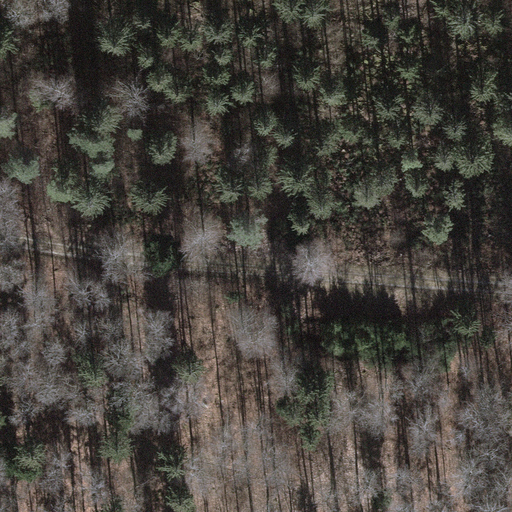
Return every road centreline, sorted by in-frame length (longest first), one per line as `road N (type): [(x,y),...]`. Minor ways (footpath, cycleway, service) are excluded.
road 1 (track): [(0,234),(122,256),(511,285)]
road 2 (track): [(343,511),(316,493),(99,442),(0,401)]
